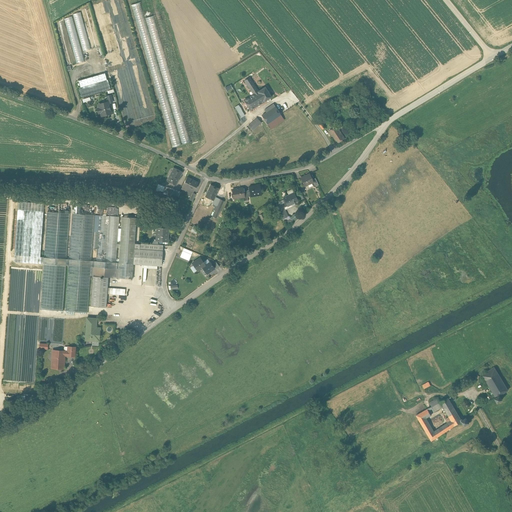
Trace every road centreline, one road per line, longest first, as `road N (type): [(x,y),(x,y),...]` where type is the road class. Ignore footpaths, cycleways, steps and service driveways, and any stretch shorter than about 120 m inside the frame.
road 1 (unclassified): [(393,117),(291,230),(0,434)]
road 2 (unclassified): [(393,117),(323,159),(223,179),(0,91)]
